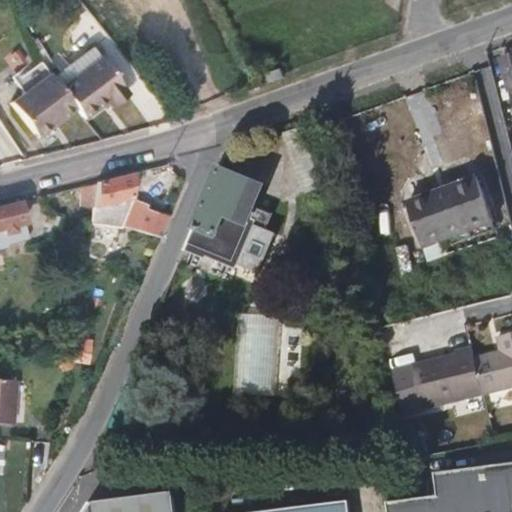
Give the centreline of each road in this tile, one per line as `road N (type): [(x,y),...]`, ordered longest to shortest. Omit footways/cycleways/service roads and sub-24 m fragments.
road 1 (unclassified): [(204,131),(112,375),(76,456),(39,511)]
road 2 (residential): [(204,131),(432,44)]
road 3 (residential): [(0,184),(204,131)]
road 4 (unknown): [(477,29),(511,183)]
